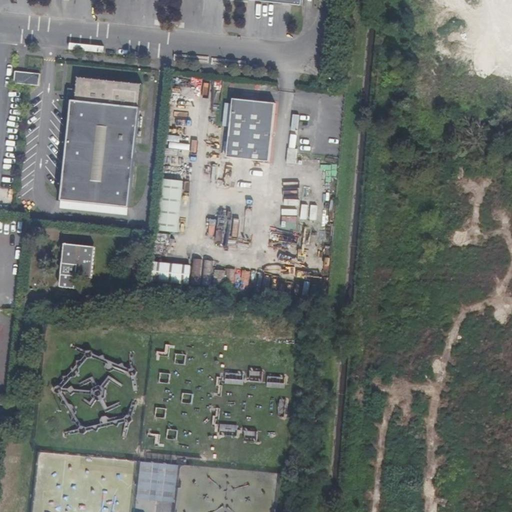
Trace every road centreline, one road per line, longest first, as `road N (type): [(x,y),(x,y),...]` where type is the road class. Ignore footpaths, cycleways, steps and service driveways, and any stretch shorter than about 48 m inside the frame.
road 1 (trunk): [(403,149),(367,511)]
road 2 (trunk): [(398,511),(431,155)]
road 3 (unclassified): [(0,26),(305,53)]
road 4 (primary): [(378,0),(347,48),(346,79),(372,130),(403,149)]
